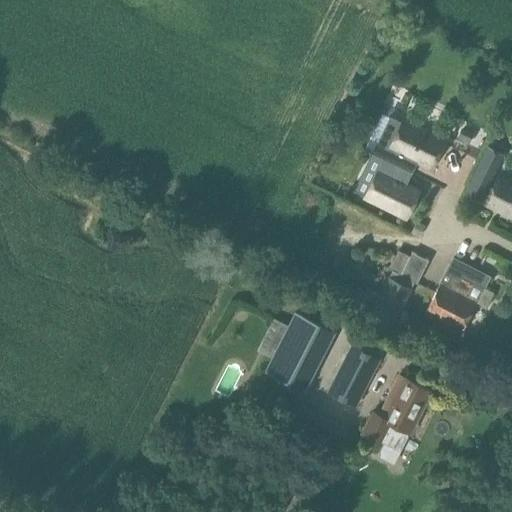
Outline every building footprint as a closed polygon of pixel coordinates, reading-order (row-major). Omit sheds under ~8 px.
[(412,115),(435,123),(440,110),(418,101),(412,115)] [(403,121),(390,146),(391,146),(385,159),(412,172),(411,171),(417,159),(431,166),(443,141),(403,121)] [(457,137),(470,144),(475,133),(462,127),(457,137)] [(385,159),(379,171),(378,171),(365,196),(406,216),(418,191),(405,184),(411,172),(412,173),(412,172),(385,159)] [(511,183),(498,177),(485,202),(511,215),(511,183)] [(399,250),(387,275),(388,276),(369,312),(393,324),(411,288),(411,287),(414,281),(417,282),(429,259),(412,251),(410,255),(399,250)] [(476,299),(468,295),(474,282),(466,278),(471,267),(452,257),(446,269),(452,272),(446,285),(440,282),(424,314),(460,332),(476,299)] [(364,316),(369,306),(358,301),(352,310),(364,316)] [(280,328),(265,321),(251,353),(268,361),(263,372),(280,379),(278,386),(309,399),(339,332),(326,326),(323,334),(285,317),(280,328)] [(356,406),(381,358),(351,343),(326,391),(356,406)] [(431,390),(400,375),(380,414),(373,410),(363,431),(381,441),(391,421),(411,431),(431,390)] [(336,448),(347,428),(294,400),(284,420),(336,448)] [(309,496),(317,480),(302,473),(294,489),(309,496)]
